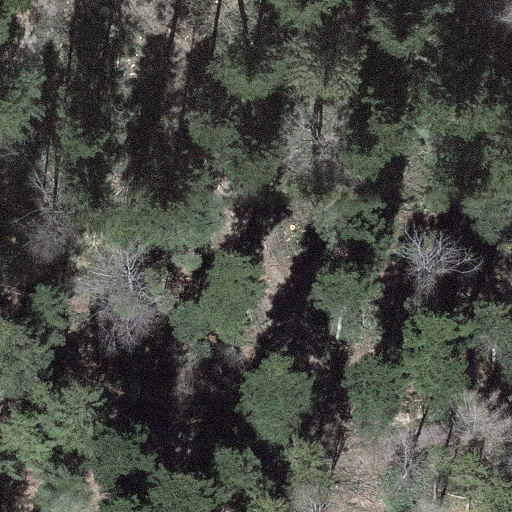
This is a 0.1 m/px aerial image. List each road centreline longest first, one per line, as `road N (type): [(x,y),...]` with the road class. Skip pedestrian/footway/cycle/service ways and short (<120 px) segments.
road 1 (track): [(511,415),(247,454),(130,429),(0,354)]
road 2 (track): [(0,153),(50,0)]
